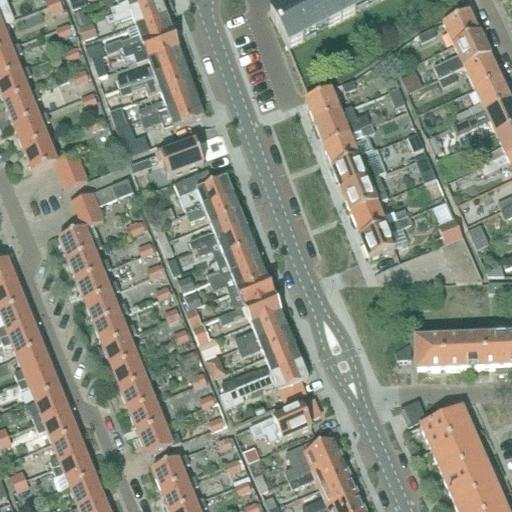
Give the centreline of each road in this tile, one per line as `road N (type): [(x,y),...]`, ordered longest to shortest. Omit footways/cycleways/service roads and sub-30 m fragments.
road 1 (residential): [(132,511),(96,423),(75,405),(26,279),(32,253),(0,178)]
road 2 (tertiary): [(322,321),(203,0)]
